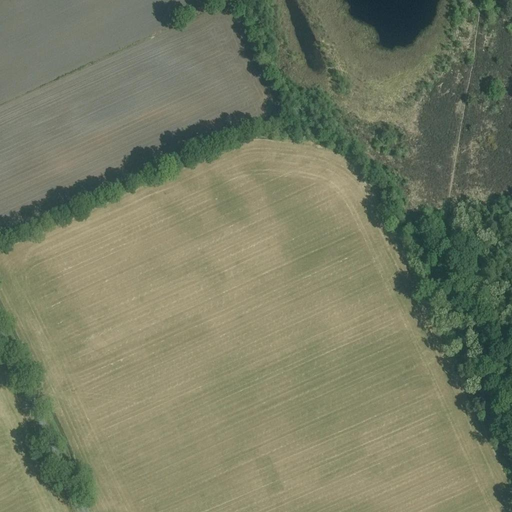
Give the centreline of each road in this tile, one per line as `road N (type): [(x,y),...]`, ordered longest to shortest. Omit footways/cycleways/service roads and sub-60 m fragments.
road 1 (track): [(253,0),(255,48),(392,185),(434,289)]
road 2 (track): [(434,289),(483,0)]
road 3 (unclassified): [(84,511),(0,335)]
road 4 (track): [(434,289),(479,383),(511,374)]
